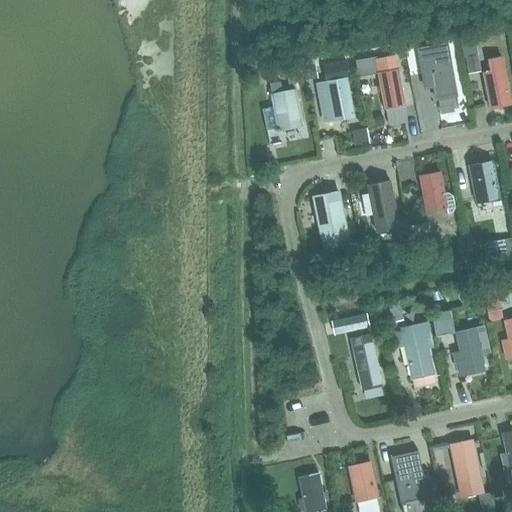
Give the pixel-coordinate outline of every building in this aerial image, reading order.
[(447,43),(418,48),(425,87),(427,87),(426,85),(433,83),(436,99),(457,95),(447,43)] [(478,55),(466,57),(469,70),(480,68),(478,55)] [(511,104),(502,57),(490,60),(492,71),(484,73),(491,108),(511,104)] [(368,59),(356,61),(358,75),(361,74),(371,73),(368,59)] [(350,76),(347,61),(324,65),(327,82),(318,84),(325,121),(354,115),(347,77),(350,76)] [(315,65),(304,67),(306,79),(317,77),(315,65)] [(302,81),(300,68),(287,71),(290,83),(302,81)] [(405,106),(399,70),(379,74),(386,109),(405,106)] [(302,125),(295,89),(282,92),(280,81),(270,83),(274,106),(263,108),(267,130),(277,128),(278,131),(281,130),(280,129),(302,125)] [(361,117),(346,120),(349,134),(364,132),(361,117)] [(491,162),(471,166),(478,202),(498,198),(491,162)] [(444,193),(440,171),(420,175),(427,211),(447,207),(448,213),(452,212),(455,208),(453,195),(448,192),(444,193)] [(390,180),(368,185),(378,231),(391,228),(392,237),(409,233),(406,217),(398,218),(390,180)] [(326,247),(349,242),(340,192),(316,197),(326,247)] [(430,224),(417,227),(418,235),(431,232),(430,224)] [(511,241),(503,243),(505,254),(505,255),(511,253),(511,241)] [(503,243),(487,245),(489,257),(505,254),(503,243)] [(437,297),(449,294),(446,281),(434,284),(437,297)] [(497,301),(486,304),(490,319),(501,316),(497,301)] [(434,312),(432,312),(436,336),(455,332),(451,309),(443,310),(434,312)] [(366,314),(355,316),(357,328),(369,325),(366,314)] [(432,321),(427,322),(430,337),(433,336),(435,336),(432,321)] [(402,331),(395,333),(398,347),(406,345),(410,364),(408,367),(409,374),(412,375),(413,378),(433,374),(427,348),(435,346),(433,336),(430,337),(427,322),(406,327),(402,331)] [(461,353),(455,354),(458,368),(468,366),(470,369),(474,368),(475,365),(484,363),(482,354),(480,342),(487,341),(483,326),(456,332),(461,353)] [(371,334),(351,338),(358,372),(359,372),(363,390),(382,385),(378,368),(379,368),(371,334)] [(510,468),(511,467),(511,430),(502,433),(507,452),(501,454),(504,469),(510,468)] [(472,439),(451,444),(452,447),(462,495),(482,491),(472,439)] [(392,454),(390,454),(400,501),(401,500),(428,494),(424,475),(418,450),(392,456),(392,454)] [(368,463),(349,467),(357,503),(376,498),(368,463)] [(302,510),(306,509),(306,511),(309,511),(310,511),(318,510),(326,508),(324,499),(323,492),(319,473),(299,477),(304,498),(299,499),(302,510)] [(508,485),(496,488),(498,496),(510,493),(508,485)] [(496,511),(492,492),(479,494),(483,511),(496,511)]
